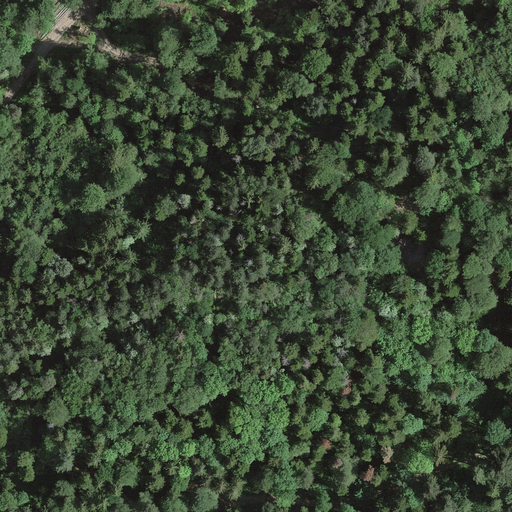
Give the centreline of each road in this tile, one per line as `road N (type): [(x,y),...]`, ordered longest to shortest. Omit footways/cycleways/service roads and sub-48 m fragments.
road 1 (track): [(0,112),(98,0)]
road 2 (track): [(396,215),(467,175),(511,137)]
